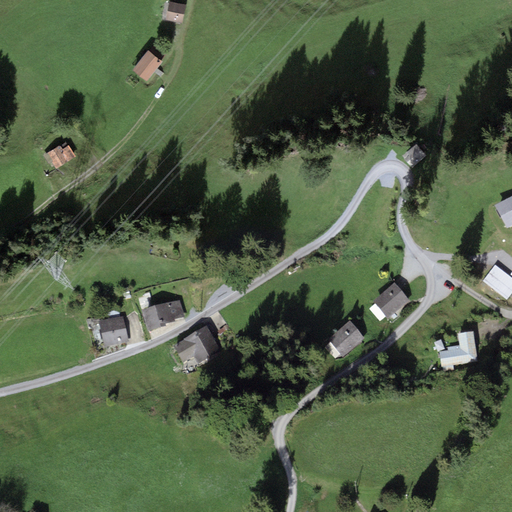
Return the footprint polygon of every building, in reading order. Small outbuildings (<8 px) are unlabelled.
[(186,5),(169,2),(166,20),(183,24),(186,5)] [(153,44),(133,71),(148,81),(167,54),(153,44)] [(67,141),(44,156),(51,168),(54,166),(56,169),(76,157),(67,141)] [(417,145),(407,153),(409,156),(405,159),(411,168),(426,156),(417,145)] [(511,200),(494,210),(507,233),(511,230),(511,200)] [(511,294),(511,279),(495,267),(482,283),(507,301),(511,294)] [(395,286),(373,305),(387,321),(409,302),(395,286)] [(180,302),(141,314),(148,335),(166,330),(166,328),(175,325),(174,322),(185,319),(180,302)] [(122,319),(98,325),(104,349),(129,343),(122,319)] [(349,324),(329,343),(343,359),(364,341),(349,324)] [(206,330),(174,349),(184,365),(194,359),(199,367),(220,354),(206,330)] [(448,353),(439,354),(442,370),(478,364),(474,335),(458,337),(459,347),(447,349),(448,353)]
